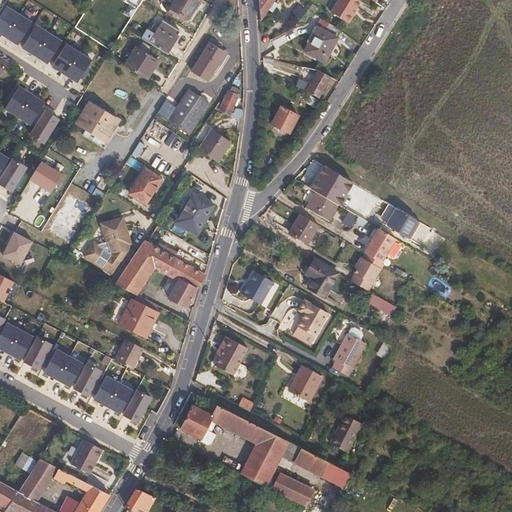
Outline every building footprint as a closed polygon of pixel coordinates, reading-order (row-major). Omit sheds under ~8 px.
[(125,0),(123,4),(136,12),(143,0),(125,0)] [(189,19),(200,0),(176,0),(172,8),(189,19)] [(257,0),(258,16),(268,0),(257,0)] [(360,1),(357,0),(338,0),(330,12),(348,23),(353,15),(352,15),(360,1)] [(31,22),(5,5),(0,13),(0,35),(16,46),(31,22)] [(181,31),(165,21),(151,44),(167,54),(181,31)] [(61,41),(35,25),(20,48),(46,65),(61,41)] [(338,31),(328,25),(325,31),(335,37),(338,31)] [(325,31),(316,26),(304,50),(325,61),(338,38),(335,37),(325,31)] [(225,51),(210,42),(193,71),(208,80),(225,51)] [(91,60),(65,43),(50,68),(76,84),(91,60)] [(159,60),(138,47),(126,66),(148,78),(159,60)] [(331,77),(319,70),(306,93),(318,99),(331,77)] [(239,89),(231,85),(229,90),(230,91),(227,97),(220,110),(228,114),(238,120),(241,116),(243,109),(235,108),(232,113),(229,111),(233,104),(235,105),(239,98),(236,97),(237,94),(236,94),(239,89)] [(44,103),(18,87),(3,110),(29,127),(44,103)] [(210,101),(188,89),(175,111),(170,108),(164,117),(191,132),(210,101)] [(227,97),(223,95),(216,108),(220,110),(227,97)] [(119,120),(91,102),(78,122),(105,140),(119,120)] [(299,114),(282,104),(273,121),(289,130),(299,114)] [(59,120),(44,111),(28,137),(43,146),(59,120)] [(231,141),(214,129),(200,149),(217,161),(231,141)] [(0,172),(8,159),(0,153),(0,172)] [(27,168),(12,159),(0,177),(0,186),(10,194),(27,168)] [(39,161),(27,179),(48,192),(60,174),(39,161)] [(329,168),(319,162),(305,183),(315,190),(329,168)] [(162,179),(146,169),(130,193),(146,204),(162,179)] [(325,196),(338,203),(357,215),(367,221),(371,215),(363,210),(363,209),(330,189),(325,196)] [(338,203),(325,196),(320,193),(317,191),(308,206),(307,207),(328,220),(338,203)] [(215,206),(192,193),(175,224),(198,236),(215,206)] [(417,221),(388,203),(378,220),(407,238),(417,221)] [(317,223),(301,214),(289,232),(294,235),(300,238),(305,241),(317,223)] [(130,244),(122,218),(101,224),(106,242),(97,245),(93,242),(83,256),(111,276),(129,251),(127,245),(130,244)] [(419,222),(417,221),(407,238),(410,239),(420,222),(419,222)] [(397,239),(378,228),(365,253),(367,254),(383,264),(397,239)] [(136,295),(155,268),(147,263),(156,248),(146,242),(144,241),(115,284),(128,291),(136,295)] [(165,274),(175,258),(161,250),(156,248),(147,263),(155,268),(165,274)] [(383,264),(367,254),(365,258),(383,270),(385,265),(383,264)] [(365,258),(363,257),(359,264),(361,265),(359,269),(356,275),(374,285),(383,270),(365,258)] [(165,274),(178,281),(195,291),(204,275),(175,258),(165,274)] [(318,272),(323,264),(316,260),(311,268),(318,272)] [(323,264),(318,272),(320,273),(317,278),(311,287),(327,296),(339,274),(323,264)] [(315,277),(318,272),(311,268),(308,273),(315,277)] [(274,281),(256,271),(249,283),(246,285),(241,294),(261,305),(274,281)] [(185,308),(195,291),(178,281),(170,295),(167,293),(165,296),(169,298),(168,298),(185,308)] [(159,313),(132,299),(119,324),(146,337),(159,313)] [(329,313),(305,299),(299,310),(306,314),(299,327),(316,336),(329,313)] [(5,323),(0,331),(0,349),(20,361),(33,338),(5,323)] [(252,340),(230,328),(225,338),(228,340),(224,348),(219,356),(237,366),(252,340)] [(338,370),(355,337),(350,334),(335,361),(338,362),(334,368),(338,370)] [(35,337),(21,362),(36,371),(51,346),(35,337)] [(355,337),(338,370),(349,376),(368,344),(355,337)] [(144,349),(127,340),(116,360),(133,369),(144,349)] [(54,348),(42,371),(69,386),(82,363),(54,348)] [(85,363),(70,388),(86,397),(100,372),(85,363)] [(323,375),(304,364),(299,373),(301,374),(292,390),(310,400),(323,375)] [(301,374),(299,373),(290,388),(292,390),(301,374)] [(103,375),(90,398),(118,413),(130,390),(103,375)] [(134,390),(120,415),(135,424),(150,399),(134,390)] [(254,401),(243,395),(240,402),(250,408),(254,401)] [(292,441),(213,400),(208,408),(200,405),(198,408),(192,405),(181,427),(201,438),(202,436),(204,437),(207,431),(205,430),(211,419),(215,421),(259,444),(244,475),(308,507),(316,491),(277,470),(284,456),(292,441)] [(362,422),(345,413),(330,441),(346,450),(362,422)] [(215,421),(211,419),(205,430),(207,431),(209,432),(215,421)] [(102,448),(83,438),(70,462),(89,472),(102,448)] [(299,445),(292,441),(284,456),(298,463),(306,449),(299,445)] [(350,472),(306,449),(298,463),(348,489),(355,474),(350,472)] [(17,492),(37,503),(57,468),(40,459),(17,492)] [(98,511),(108,496),(69,474),(65,481),(86,493),(76,511),(75,511),(98,511)] [(0,503),(4,498),(10,501),(17,492),(0,482),(0,503)] [(155,496),(137,487),(126,505),(136,510),(138,507),(147,511),(155,496)] [(4,498),(0,503),(0,511),(3,511),(5,509),(9,511),(31,511),(37,503),(17,492),(10,501),(4,498)] [(53,511),(51,510),(37,503),(31,511),(53,511)]
